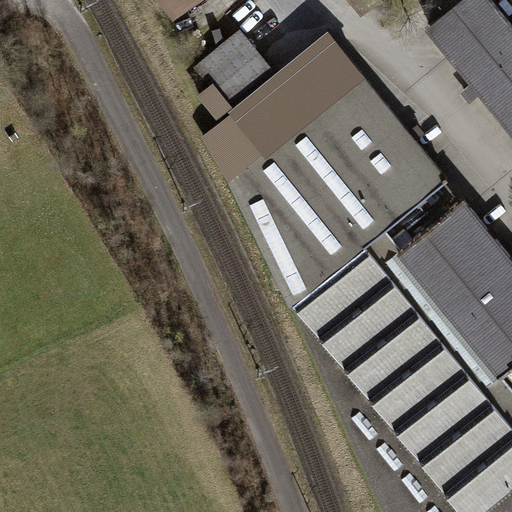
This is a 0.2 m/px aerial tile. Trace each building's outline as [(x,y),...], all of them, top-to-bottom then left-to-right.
[(476,83),(511,54),(511,14),(500,0),(453,0),(426,22),(476,83)] [(330,25),(275,68),(228,106),(228,107),(231,110),(200,134),(229,181),(291,306),(387,229),(385,227),(450,176),(365,71),(366,70),(330,25)] [(217,116),(228,107),(228,106),(275,68),(241,26),(195,64),(209,82),(197,92),(217,116)] [(511,126),(511,54),(476,83),(511,126)] [(400,246),(503,373),(511,365),(511,248),(467,193),(400,246)] [(383,511),(477,511),(511,484),(511,384),(503,373),(400,246),(387,229),(291,306),(383,511)] [(511,511),(511,484),(477,511),(511,511)]
